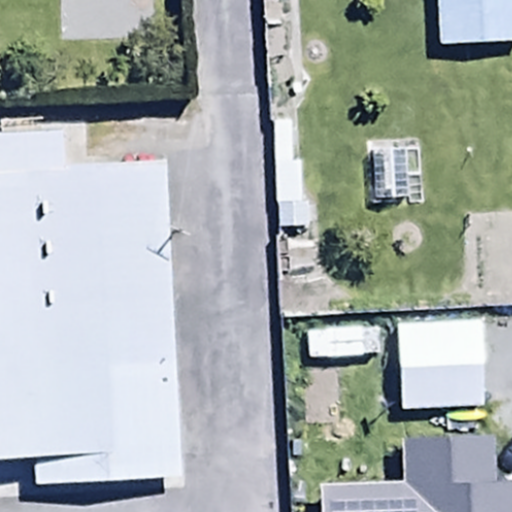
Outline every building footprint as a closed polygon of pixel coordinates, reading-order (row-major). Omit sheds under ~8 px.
[(511,0),(429,0),(431,57),(511,55),(511,0)] [(173,472),(155,167),(55,173),(52,138),(0,140),(0,438),(24,437),(26,481),(173,472)] [(415,156),(368,157),(369,212),(417,210),(415,156)] [(477,331),(393,334),(396,416),(480,414),(477,331)] [(397,498),(312,496),(311,511),(511,511),(511,490),(493,490),(493,449),(398,448),(397,498)]
